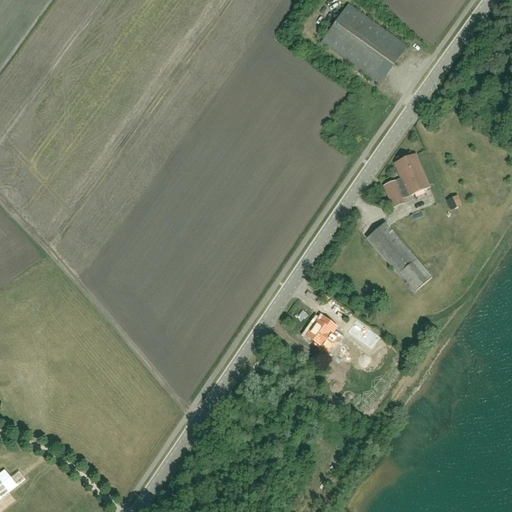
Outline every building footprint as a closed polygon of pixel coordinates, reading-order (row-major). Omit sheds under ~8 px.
[(379,85),(406,47),(348,6),(321,43),(379,85)] [(403,200),(429,189),(415,155),(394,164),(401,180),(384,187),(393,209),(404,204),(403,200)] [(453,210),(464,206),(460,197),(449,201),(453,210)] [(413,294),(432,278),(385,223),(366,240),(413,294)] [(337,328),(323,318),(320,323),(318,321),(306,337),(315,343),(313,345),(319,349),(328,336),(330,337),(337,328)] [(360,325),(349,340),(359,347),(370,333),(360,325)] [(272,445),(280,444),(278,431),(271,432),(272,445)]
